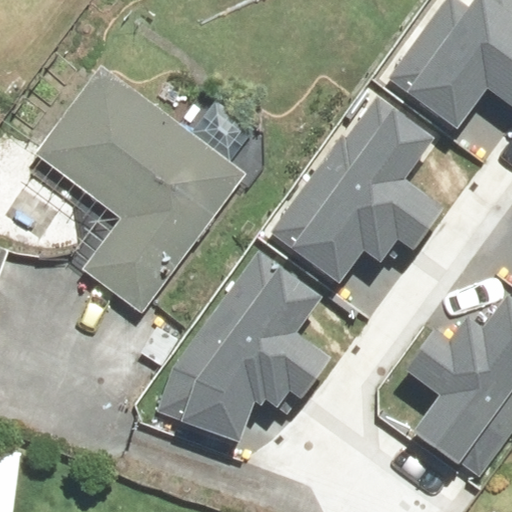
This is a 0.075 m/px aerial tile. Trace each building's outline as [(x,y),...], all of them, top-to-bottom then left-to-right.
[(511,0),(477,0),(411,88),(458,123),(487,83),(511,101),(511,0)] [(102,65),(29,149),(98,208),(57,255),(121,311),(235,180),(102,65)] [(409,176),(436,134),(368,89),(280,224),(342,264),(359,239),(373,248),(390,222),(412,237),(439,196),(409,176)] [(173,361),(154,412),(240,434),(253,393),(262,396),(267,387),(276,394),(291,376),(302,387),(330,349),(301,322),(324,280),(259,241),(173,361)] [(437,382),(409,424),(478,469),(511,416),(511,299),(503,294),(487,319),(472,310),(455,336),(433,321),(406,362),(437,382)]
